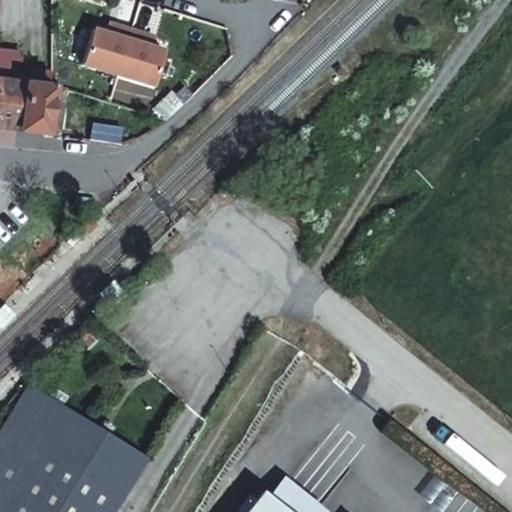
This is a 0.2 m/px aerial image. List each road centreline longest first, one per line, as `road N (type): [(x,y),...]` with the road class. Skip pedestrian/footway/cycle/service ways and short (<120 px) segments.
road 1 (unclassified): [(200,238),(309,297),(511,458)]
road 2 (residential): [(171,0),(244,22),(253,33),(249,53),(132,167)]
road 3 (unknown): [(433,511),(379,465),(367,419),(348,398),(324,389),(297,403),(258,456)]
road 4 (residential): [(0,166),(101,179),(132,167)]
